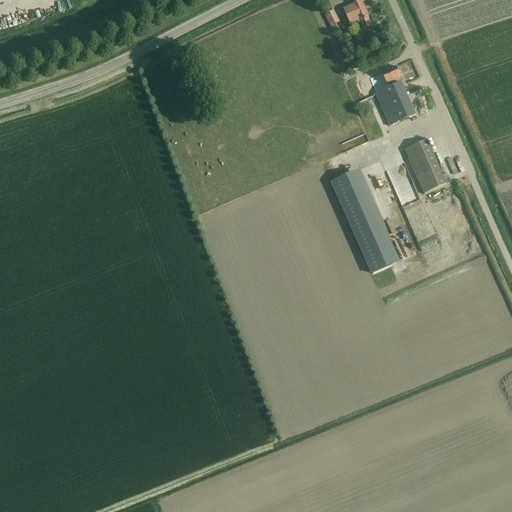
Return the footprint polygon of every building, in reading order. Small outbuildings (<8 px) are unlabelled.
[(368,16),(362,1),(352,5),(353,6),(345,9),(351,24),(360,20),(363,27),(366,29),(369,27),(371,24),(369,21),(367,20),(365,21),(364,20),(365,20),(365,18),(368,16)] [(334,11),(325,15),(333,32),(342,28),(334,11)] [(390,125),(416,115),(403,83),(393,87),(390,82),(401,78),(397,66),(383,71),(386,78),(374,84),(377,91),(376,92),(390,125)] [(405,150),(418,179),(425,195),(447,185),(427,140),(405,150)] [(352,174),(333,183),(373,274),(392,266),(352,174)]
